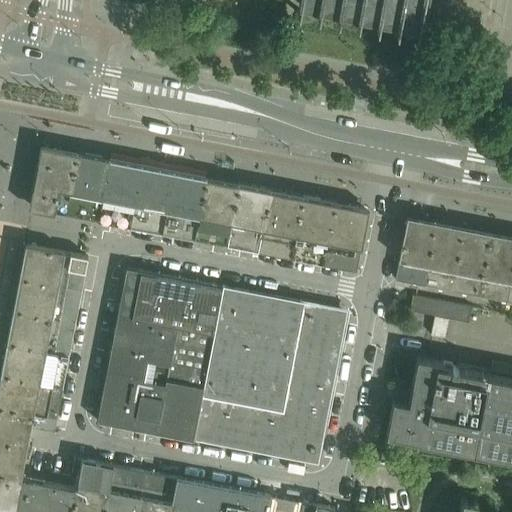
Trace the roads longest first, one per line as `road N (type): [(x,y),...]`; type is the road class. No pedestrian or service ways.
road 1 (residential): [(368,291),(110,240),(71,436),(330,485),(365,330)]
road 2 (tertiary): [(398,145),(47,56)]
road 3 (tertiary): [(44,81),(395,160)]
road 4 (residential): [(395,160),(368,291)]
